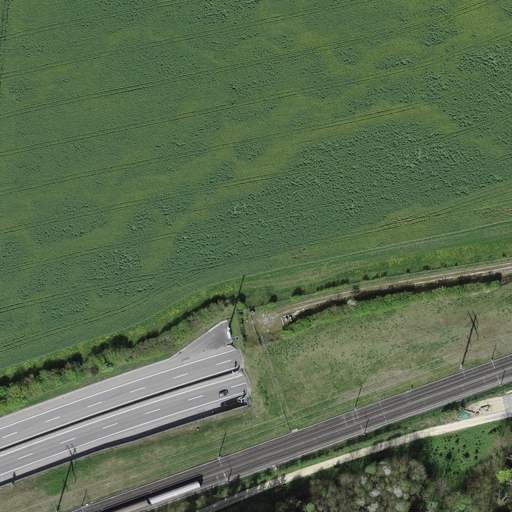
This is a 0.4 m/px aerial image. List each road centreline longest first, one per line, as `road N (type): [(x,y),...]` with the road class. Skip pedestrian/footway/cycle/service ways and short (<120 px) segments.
road 1 (motorway): [(0,465),(254,380),(511,325)]
road 2 (motorway): [(511,299),(239,357),(0,438)]
road 3 (track): [(205,511),(484,420)]
road 4 (track): [(272,313),(511,267)]
